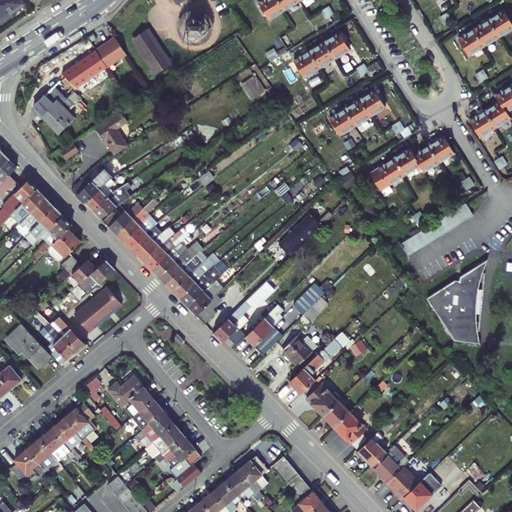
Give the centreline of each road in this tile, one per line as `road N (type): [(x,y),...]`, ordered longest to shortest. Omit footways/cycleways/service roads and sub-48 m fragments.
road 1 (secondary): [(164,300),(35,169)]
road 2 (residential): [(0,436),(126,332)]
road 3 (residential): [(227,455),(126,332)]
road 4 (secondary): [(275,413),(164,300)]
road 5 (residential): [(350,0),(416,103),(443,103)]
road 6 (secondary): [(371,511),(275,413)]
road 7 (secondary): [(35,169),(4,102),(21,58)]
